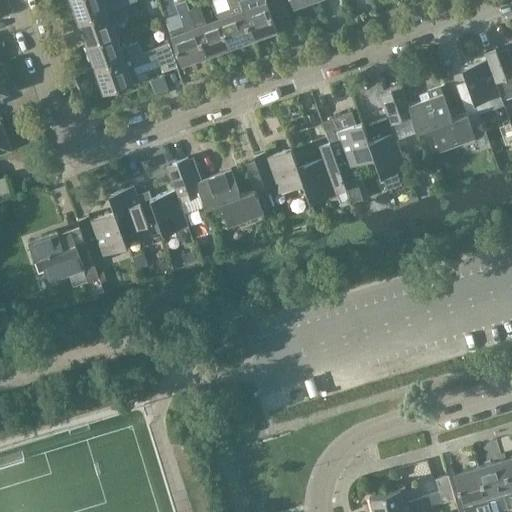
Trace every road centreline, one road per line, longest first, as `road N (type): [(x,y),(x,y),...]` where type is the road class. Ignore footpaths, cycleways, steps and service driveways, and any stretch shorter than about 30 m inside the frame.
road 1 (residential): [(511,0),(87,152),(64,141),(12,0)]
road 2 (residential): [(320,511),(322,477),(362,434),(511,388)]
